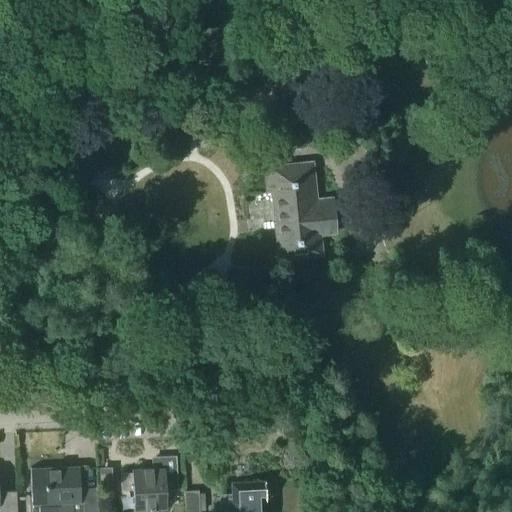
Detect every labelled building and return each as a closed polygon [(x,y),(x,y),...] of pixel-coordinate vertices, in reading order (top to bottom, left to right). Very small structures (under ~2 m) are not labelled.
[(225,25),(194,25),(194,80),(224,80),(225,25)] [(279,257),(321,253),(319,234),(335,232),(331,197),(315,199),(312,162),(265,167),(268,193),(273,193),(279,257)] [(132,469),(132,472),(119,472),(120,490),(133,489),(134,509),(165,508),(164,489),(178,489),(176,458),(157,459),(157,468),(132,469)] [(33,511),(98,511),(97,485),(80,486),(79,465),(30,467),(32,503),(33,502),(33,511)] [(99,471),(100,484),(112,483),(112,471),(99,471)] [(265,511),(265,499),(265,497),(270,494),(270,484),(265,481),(265,479),(231,481),(231,492),(219,493),(220,511),(265,511)] [(184,489),(185,511),(197,511),(196,488),(184,489)] [(0,511),(16,511),(15,490),(0,490),(0,511)]
